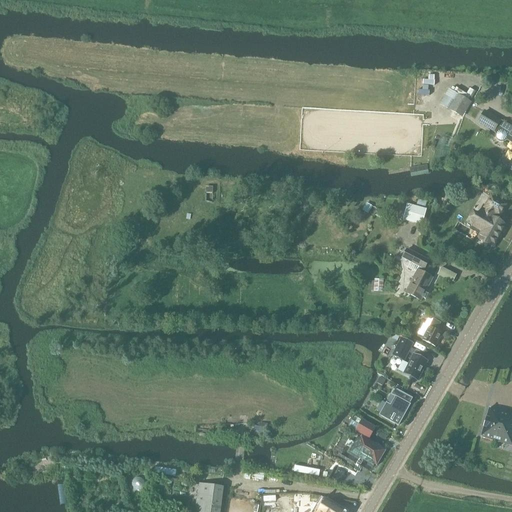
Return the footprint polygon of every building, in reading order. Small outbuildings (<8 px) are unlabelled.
[(435,71),(416,70),(415,94),(424,94),(424,88),(433,88),(435,71)] [(470,102),(464,99),(458,95),(448,110),(462,118),(471,103),(470,102)] [(511,167),(510,171),(511,171),(511,128),(483,112),(477,122),(495,134),(495,136),(495,138),(496,140),(497,142),(500,143),(501,143),(504,143),(505,142),(506,141),(511,144),(511,167)] [(217,186),(207,185),(206,200),(217,201),(217,186)] [(477,238),(493,248),(507,226),(500,222),(507,205),(489,194),(469,226),(458,220),(452,229),(475,243),(477,238)] [(408,204),(403,220),(422,225),(427,210),(408,204)] [(424,270),(429,261),(407,250),(403,259),(424,270)] [(452,283),(456,276),(442,268),(438,275),(452,283)] [(421,301),(428,288),(433,279),(417,271),(405,293),(421,301)] [(383,280),(375,280),(374,292),(382,292),(383,280)] [(319,310),(304,310),(304,319),(319,319),(319,310)] [(440,324),(440,323),(443,318),(430,311),(428,317),(433,319),(422,341),(435,347),(442,335),(436,332),(440,324)] [(414,343),(403,337),(393,354),(405,360),(414,343)] [(418,381),(428,362),(418,357),(420,353),(416,350),(404,374),(418,381)] [(395,397),(391,406),(386,403),(379,415),(398,426),(410,405),(409,404),(412,399),(394,389),(391,395),(395,397)] [(481,437),(511,446),(511,415),(489,409),(481,437)] [(375,428),(355,416),(348,427),(369,439),(375,428)] [(361,438),(360,439),(352,435),(340,456),(369,473),(374,465),(376,466),(385,451),(361,438)] [(315,468),(321,457),(312,452),(305,463),(315,468)] [(156,466),(155,473),(176,476),(177,470),(156,466)] [(220,511),(223,488),(199,484),(195,511),(220,511)] [(285,496),(276,496),(276,504),(276,510),(285,510),(285,496)] [(341,511),(325,502),(318,511),(341,511)]
